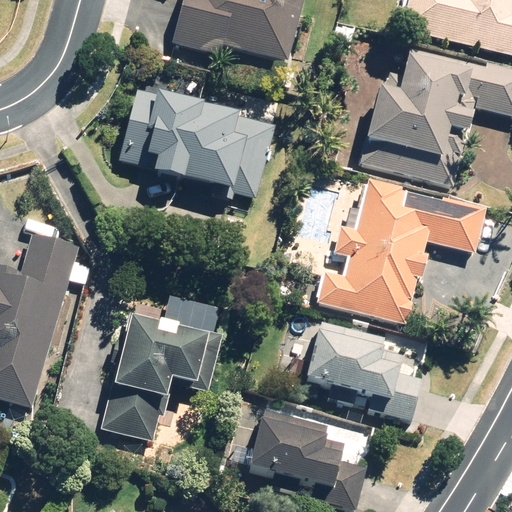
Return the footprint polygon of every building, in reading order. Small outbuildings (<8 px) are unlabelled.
[(286,75),(305,0),(180,0),(167,51),(221,65),(223,58),(286,75)] [(511,0),(404,0),(396,35),(511,63),(511,0)] [(349,48),(352,30),(327,26),(323,44),(349,48)] [(373,76),(351,173),(454,197),(458,178),(440,174),(447,143),(465,147),(471,119),(511,128),(511,75),(409,52),(402,83),(373,76)] [(272,130),(131,96),(114,167),(151,176),(149,184),(253,210),(272,130)] [(484,214),(364,188),(353,235),(339,232),(333,260),(343,263),(339,283),(320,279),(312,314),(400,334),(410,289),(420,291),(427,263),(421,261),(423,251),(474,262),(484,214)] [(28,246),(17,280),(0,274),(0,406),(28,415),(75,260),(28,246)] [(219,342),(129,321),(102,438),(150,449),(155,425),(164,427),(172,394),(192,399),(202,355),(215,358),(219,342)] [(408,433),(420,382),(396,377),(400,361),(381,357),(383,345),(317,329),(301,398),(319,402),(321,397),(365,408),(362,421),(408,433)] [(324,433),(260,416),(242,482),(309,500),(305,511),(354,511),(361,490),(336,484),(346,449),(322,443),(324,433)]
